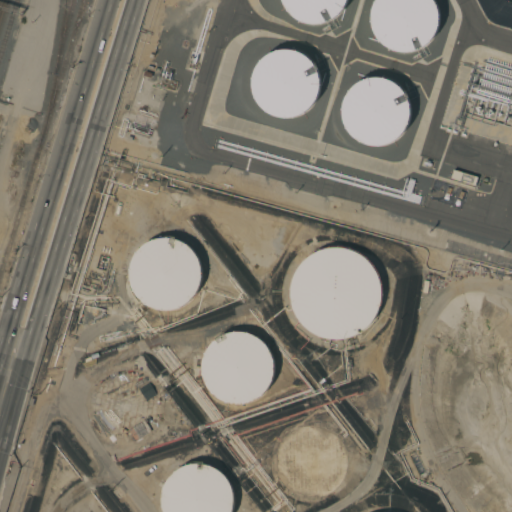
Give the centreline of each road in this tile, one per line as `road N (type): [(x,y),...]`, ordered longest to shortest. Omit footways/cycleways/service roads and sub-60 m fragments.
road 1 (primary): [(4,391),(26,365),(138,0)]
road 2 (primary): [(112,0),(3,360),(4,391)]
